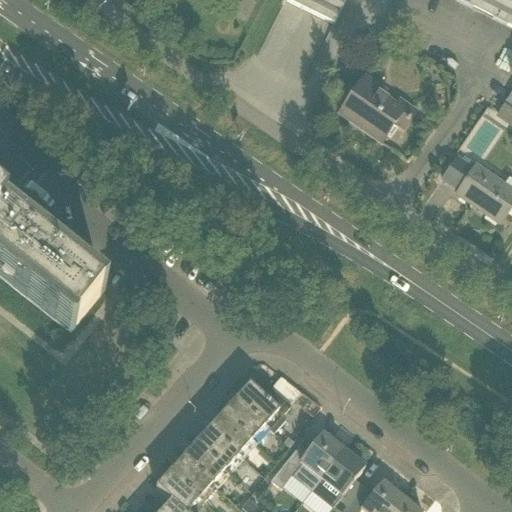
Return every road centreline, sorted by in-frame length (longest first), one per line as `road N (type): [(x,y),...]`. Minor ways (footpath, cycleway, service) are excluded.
road 1 (unclassified): [(511,296),(117,22),(102,0)]
road 2 (secondary): [(375,259),(0,0)]
road 3 (secondary): [(0,65),(144,149),(375,259)]
road 4 (residential): [(489,505),(311,361),(271,338),(232,337)]
road 5 (residential): [(75,511),(232,337)]
road 6 (secondary): [(511,353),(375,259)]
